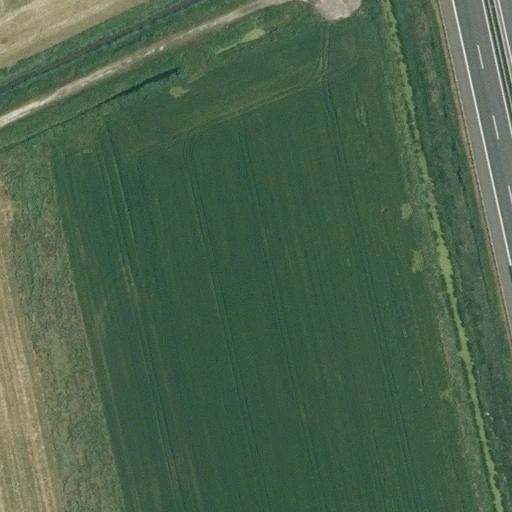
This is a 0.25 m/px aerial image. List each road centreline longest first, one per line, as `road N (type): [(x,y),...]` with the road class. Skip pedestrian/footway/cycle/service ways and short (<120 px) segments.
road 1 (track): [(270,0),(0,132)]
road 2 (motorway): [(465,0),(511,212)]
